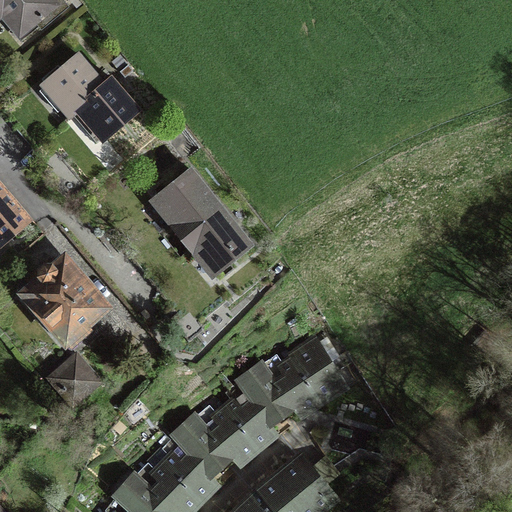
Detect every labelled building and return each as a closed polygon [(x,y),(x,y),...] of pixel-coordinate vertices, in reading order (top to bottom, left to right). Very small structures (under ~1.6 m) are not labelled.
[(65,6),(59,0),(0,0),(0,18),(21,43),(65,6)] [(102,78),(75,49),(38,82),(66,112),(70,106),(102,78)] [(143,107),(111,70),(102,78),(70,106),(102,142),(143,107)] [(149,195),(181,235),(221,203),(189,163),(149,195)] [(0,242),(31,218),(0,180),(0,242)] [(251,241),(221,203),(181,235),(211,273),(251,241)] [(112,304),(62,248),(14,289),(64,346),(112,304)] [(287,350),(293,360),(317,399),(342,385),(308,336),(287,350)] [(299,412),(317,399),(293,360),(283,364),(277,354),(262,364),(290,403),(299,412)] [(75,357),(52,378),(73,401),(97,380),(75,357)] [(267,419),(290,403),(262,364),(236,382),(267,419)] [(274,429),(267,419),(236,382),(226,392),(233,400),(225,408),(254,445),(274,429)] [(237,460),(254,445),(225,408),(217,415),(209,405),(196,416),(229,452),(237,460)] [(208,471),(229,452),(196,416),(174,436),(208,471)] [(215,480),(208,471),(174,436),(162,448),(172,456),(164,465),(197,497),(215,480)] [(299,460),(261,490),(278,511),(312,511),(331,497),(299,460)] [(177,511),(183,511),(197,497),(164,465),(156,472),(147,463),(135,476),(172,507),(177,511)] [(132,511),(167,511),(172,507),(135,476),(117,498),(132,511)] [(278,511),(261,490),(242,507),(247,511),(278,511)] [(132,511),(117,498),(105,510),(107,511),(132,511)]
